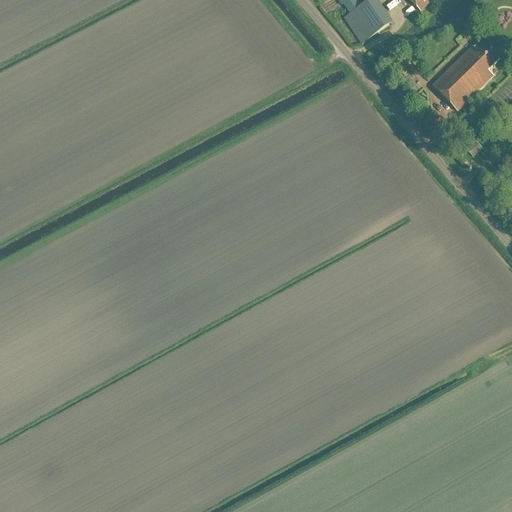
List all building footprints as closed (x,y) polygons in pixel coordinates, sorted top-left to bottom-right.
[(336,0),(341,7),(342,8),(343,7),(343,6),(350,16),(362,9),(361,8),(355,0),(336,0)] [(407,0),(421,14),(434,0),(407,0)] [(503,59),(485,41),(475,50),(473,49),(433,88),(457,114),(494,78),(489,73),(503,59)] [(469,144),(465,139),(460,144),(465,149),(469,144)] [(476,143),(466,151),(473,159),(483,151),(476,143)] [(504,181),(496,188),(500,192),(508,186),(504,181)]
